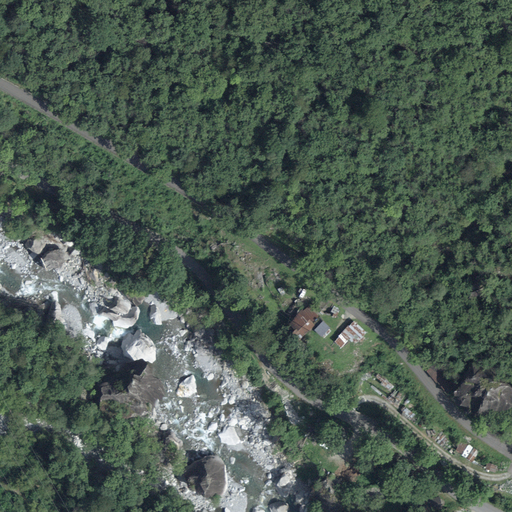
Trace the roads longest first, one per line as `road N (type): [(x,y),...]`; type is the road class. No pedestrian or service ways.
road 1 (tertiary): [(492,511),(282,375),(174,250),(0,163)]
road 2 (track): [(511,475),(486,478),(457,464),(382,400),(356,404),(350,417)]
